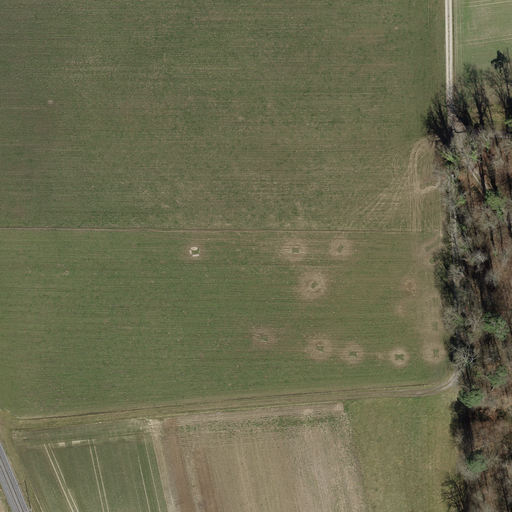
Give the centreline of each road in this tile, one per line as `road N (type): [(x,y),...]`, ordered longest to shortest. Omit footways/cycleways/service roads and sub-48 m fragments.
road 1 (track): [(448,0),(472,511)]
road 2 (track): [(0,404),(7,421),(31,425),(467,389)]
road 3 (track): [(511,134),(457,134),(511,225)]
